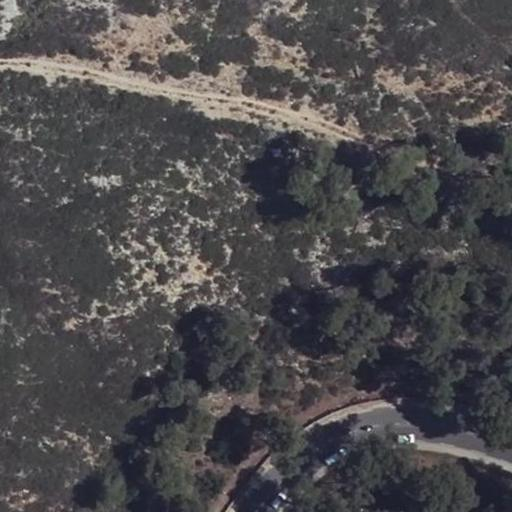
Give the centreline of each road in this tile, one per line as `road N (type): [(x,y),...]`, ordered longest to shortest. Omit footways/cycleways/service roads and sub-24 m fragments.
road 1 (track): [(511,213),(382,151),(252,110),(0,67)]
road 2 (primary): [(241,511),(263,474),(354,418),(430,419),(511,444)]
